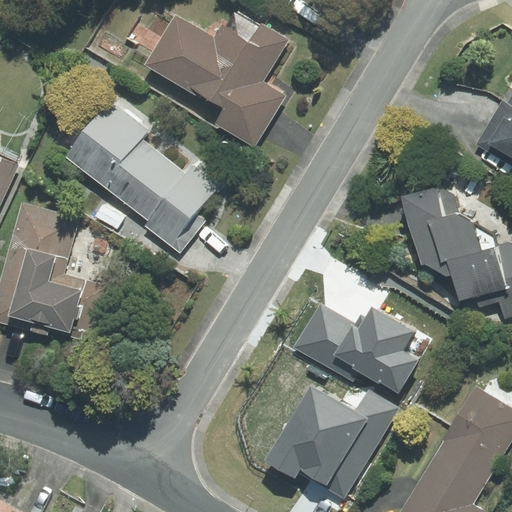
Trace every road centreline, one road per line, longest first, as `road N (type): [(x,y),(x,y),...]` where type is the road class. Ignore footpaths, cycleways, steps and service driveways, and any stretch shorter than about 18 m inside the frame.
road 1 (residential): [(435,0),(144,473)]
road 2 (residential): [(144,473),(0,409)]
